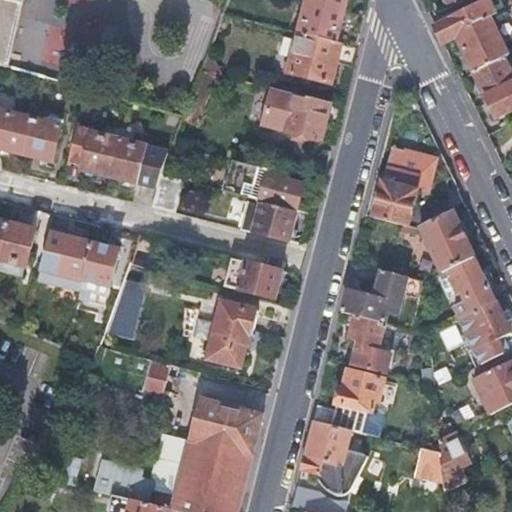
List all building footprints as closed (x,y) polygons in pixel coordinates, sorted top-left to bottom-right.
[(0,0),(0,65),(3,67),(20,0),(0,0)] [(308,0),(299,36),(357,51),(365,18),(342,12),(345,0),(308,0)] [(456,37),(474,73),(504,58),(509,55),(492,21),(505,14),(498,0),(486,0),(433,25),(442,43),(456,37)] [(336,66),(352,70),(357,51),(299,36),(289,77),(331,88),(336,66)] [(511,74),(504,58),(474,73),(496,119),(511,111),(511,74)] [(126,103),(128,104),(131,94),(79,78),(76,89),(85,91),(126,103)] [(342,108),(271,90),(261,128),(320,143),(324,125),(337,128),(342,108)] [(204,104),(191,100),(183,121),(182,124),(196,129),(204,104)] [(34,121),(0,111),(0,150),(25,157),(34,121)] [(34,121),(25,157),(52,164),(61,128),(34,121)] [(106,178),(115,141),(75,130),(67,164),(80,168),(79,171),(106,178)] [(170,156),(115,141),(106,178),(157,191),(162,179),(170,156)] [(404,151),(404,153),(396,151),(395,153),(392,152),(393,150),(391,150),(385,178),(389,180),(387,187),(383,186),(374,220),(409,229),(415,231),(446,216),(438,201),(419,210),(413,209),(417,194),(430,197),(439,160),(404,151)] [(267,172),(230,162),(222,194),(296,212),(298,204),(315,208),(319,193),(301,189),(302,188),(266,178),(267,172)] [(162,179),(157,191),(150,209),(176,215),(184,184),(162,179)] [(247,204),(240,232),(290,244),(297,217),(247,204)] [(427,243),(442,275),(475,258),(453,213),(446,216),(415,231),(409,229),(406,238),(427,243)] [(0,256),(0,268),(24,274),(35,232),(8,225),(0,256)] [(81,236),(51,228),(49,235),(79,242),(81,236)] [(49,235),(38,276),(78,287),(80,280),(89,245),(79,242),(49,235)] [(141,236),(128,268),(154,275),(163,241),(141,236)] [(115,251),(89,245),(80,280),(96,285),(94,294),(104,296),(115,251)] [(475,258),(442,275),(445,282),(449,280),(457,298),(461,296),(465,304),(454,309),(459,321),(496,303),(475,258)] [(233,259),(225,289),(275,302),(283,271),(233,259)] [(346,295),(341,315),(356,319),(386,326),(389,315),(398,317),(404,296),(420,300),(424,283),(408,279),(383,273),(377,296),(372,295),(370,302),(346,295)] [(124,279),(110,335),(134,341),(148,285),(124,279)] [(496,303),(459,321),(474,353),(480,366),(508,353),(501,340),(511,335),(496,303)] [(221,306),(207,361),(239,369),(248,337),(252,338),(258,314),(221,306)] [(359,343),(352,368),(386,377),(391,356),(379,353),(386,326),(356,319),(350,340),(359,343)] [(448,350),(462,345),(456,327),(442,332),(448,350)] [(160,399),(170,367),(104,349),(100,364),(95,380),(160,399)] [(490,416),(511,405),(511,361),(473,380),(490,416)] [(351,433),(383,441),(389,420),(375,416),(378,405),(382,406),(387,383),(348,373),(343,393),(339,392),(335,407),(336,407),(335,413),(317,408),(313,423),(315,424),(351,433)] [(362,455),(346,451),(351,433),(315,424),(306,459),(304,459),(301,473),(319,478),(319,481),(323,488),(328,494),(332,497),(338,499),(344,498),(349,494),(368,459),(362,455)] [(133,476),(178,487),(189,442),(139,430),(128,475),(133,476)] [(443,485),(444,494),(467,483),(460,468),(469,463),(454,433),(439,440),(440,455),(443,485)] [(440,455),(425,451),(417,481),(443,485),(440,455)] [(72,470),(77,471),(82,454),(77,453),(72,470)] [(77,471),(73,488),(112,498),(126,501),(133,476),(128,475),(120,473),(122,464),(82,454),(77,471)] [(297,488),(292,508),(307,511),(345,511),(348,503),(341,503),(336,503),(330,502),(324,499),(317,497),(318,493),(297,488)] [(167,511),(151,508),(126,501),(112,498),(108,511),(167,511)]
